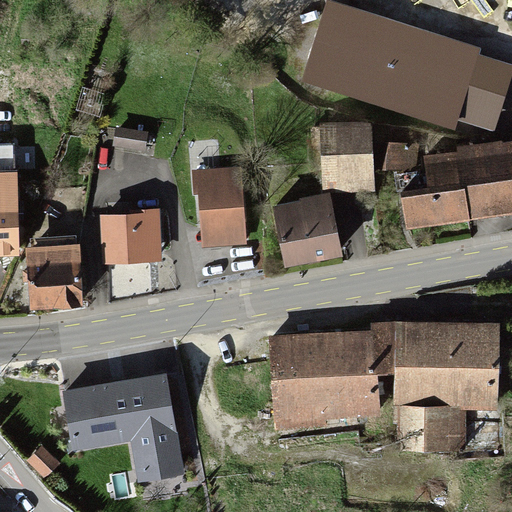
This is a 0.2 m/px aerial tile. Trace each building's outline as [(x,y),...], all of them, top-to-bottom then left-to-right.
[(450,128),(477,50),(331,0),(330,0),(304,78),(450,128)] [(365,115),(306,118),(309,183),(368,180),(365,115)] [(511,132),(421,145),(422,177),(397,181),(406,219),(455,207),(511,206),(511,132)] [(11,140),(0,140),(0,184),(13,184),(11,140)] [(322,195),(271,207),(282,256),(333,245),(322,195)] [(152,207),(97,210),(99,252),(154,250),(152,207)] [(72,246),(23,249),(27,299),(75,296),(72,246)] [(492,318),(390,316),(389,399),(423,399),(423,437),(461,437),(461,400),(491,400),(492,318)] [(366,330),(266,334),(269,414),(369,410),(366,330)] [(168,372),(60,389),(70,449),(132,440),(138,482),(184,475),(168,372)]
